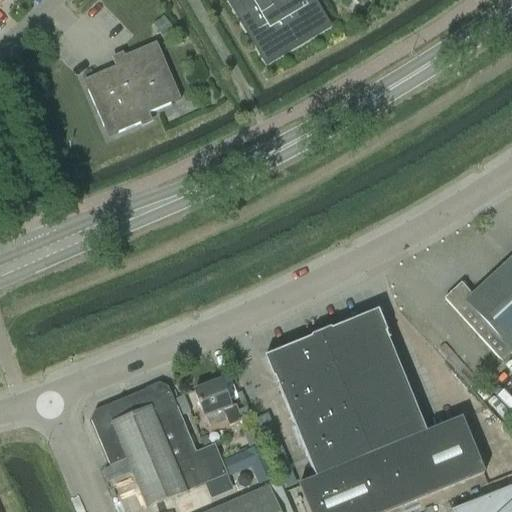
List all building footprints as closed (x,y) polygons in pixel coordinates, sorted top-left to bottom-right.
[(264,0),(226,0),(267,67),(329,30),(310,0),(276,0),(268,5),(264,0)] [(350,0),(361,10),(371,0),(350,0)] [(126,67),(84,85),(109,142),(142,128),(139,123),(182,104),(157,47),(124,62),(126,67)] [(461,285),(444,301),(502,364),(511,354),(511,260),(473,297),(461,285)] [(377,314),(263,360),(275,389),(277,389),(315,482),(298,488),(307,511),(394,511),(483,476),(461,422),(426,436),(388,343),(389,342),(377,314)] [(221,383),(194,393),(205,421),(208,428),(226,420),(229,429),(241,424),(243,423),(239,413),(236,407),(231,409),(221,383)] [(95,414),(91,423),(111,469),(126,462),(147,511),(187,495),(187,494),(227,477),(215,449),(197,457),(169,390),(161,387),(95,414)] [(247,410),(239,413),(243,423),(241,424),(243,427),(252,423),(247,410)] [(245,501),(218,511),(278,511),(270,491),(265,480),(240,488),(245,501)] [(511,511),(511,488),(452,511),(511,511)]
